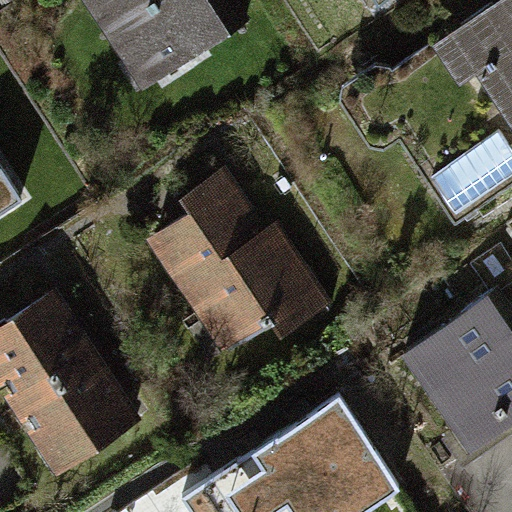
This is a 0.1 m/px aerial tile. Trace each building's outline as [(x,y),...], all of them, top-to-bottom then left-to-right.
[(234,0),(85,0),(144,89),(248,21),(234,0)] [(511,0),(501,0),(458,28),(511,111),(511,0)] [(511,180),(511,111),(458,28),(370,85),(455,217),(511,180)] [(0,210),(22,197),(0,162),(0,210)] [(196,216),(154,245),(197,307),(184,316),(216,363),(279,320),(288,334),(337,301),(281,219),(273,224),(231,163),(183,196),(196,216)] [(511,304),(501,288),(409,350),(435,389),(443,384),(482,440),(511,419),(511,304)] [(57,292),(0,328),(0,366),(24,403),(99,355),(57,292)] [(99,355),(24,403),(65,467),(140,419),(99,355)] [(344,392),(185,495),(196,511),(360,511),(404,484),(344,392)]
